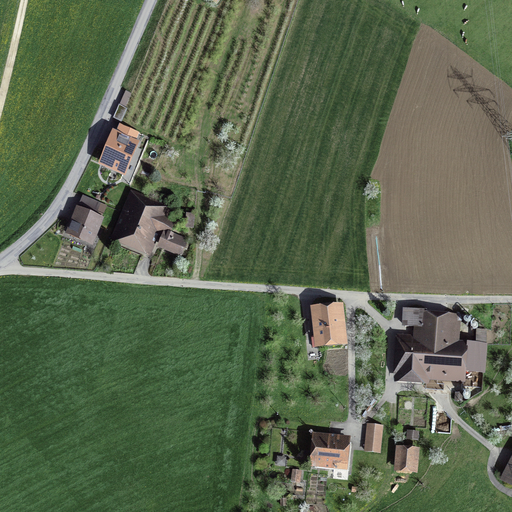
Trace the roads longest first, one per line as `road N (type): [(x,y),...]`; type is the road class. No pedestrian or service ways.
road 1 (unclassified): [(0,261),(24,270),(511,303)]
road 2 (unclassified): [(0,261),(48,219),(67,190),(152,0)]
road 3 (track): [(389,386),(433,390),(491,447),(492,479),(511,493)]
